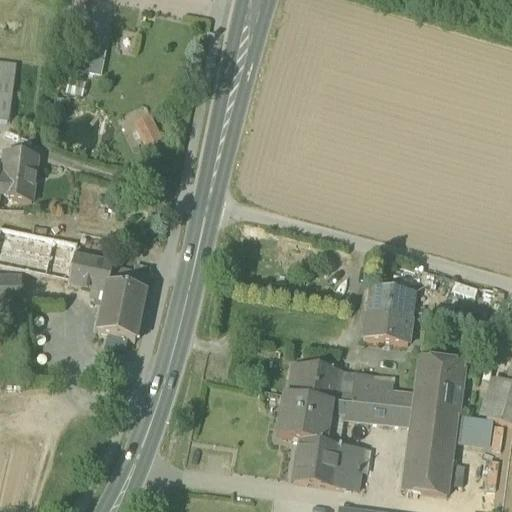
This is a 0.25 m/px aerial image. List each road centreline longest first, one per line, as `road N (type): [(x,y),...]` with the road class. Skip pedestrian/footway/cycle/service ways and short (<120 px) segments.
road 1 (primary): [(257,0),(167,376),(110,511)]
road 2 (track): [(181,200),(511,289)]
